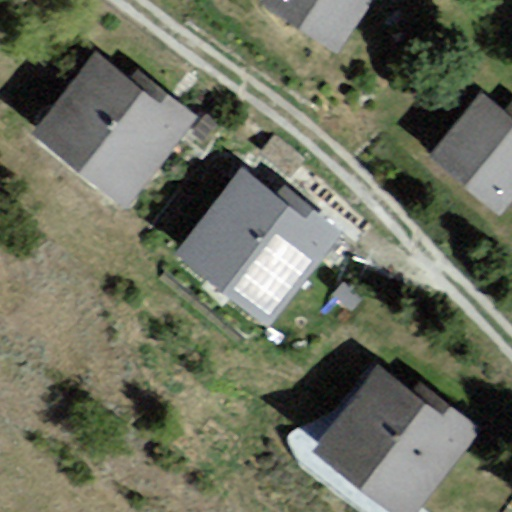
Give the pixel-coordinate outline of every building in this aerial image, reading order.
[(276,0),(342,43),(370,0),(276,0)] [(34,132),(127,200),(188,118),(95,50),(34,132)] [(511,199),(511,102),(507,109),(482,90),(430,156),(502,212),(511,199)] [(337,231),(239,158),(175,244),(273,317),(337,231)] [(417,510),(477,427),(381,360),(322,443),(417,510)]
